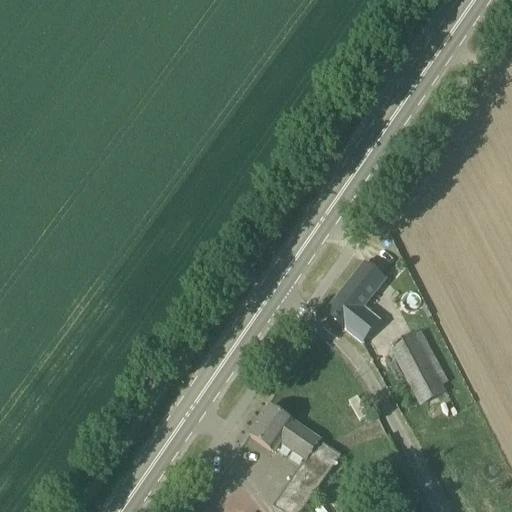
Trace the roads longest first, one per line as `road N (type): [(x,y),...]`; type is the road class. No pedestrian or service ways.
road 1 (secondary): [(270,295),(474,0)]
road 2 (unclassified): [(435,511),(341,346),(270,295)]
road 3 (secondary): [(120,511),(270,295)]
